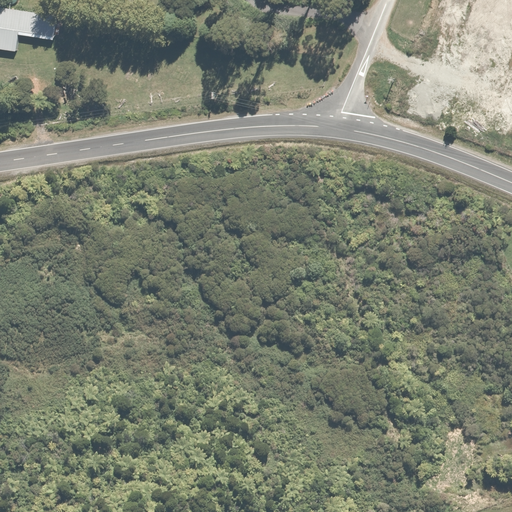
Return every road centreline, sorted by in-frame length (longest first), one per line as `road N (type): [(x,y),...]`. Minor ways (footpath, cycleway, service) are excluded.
road 1 (tertiary): [(0,165),(249,130),(330,131)]
road 2 (tertiary): [(330,131),(384,140),(511,186)]
road 3 (unclassified): [(330,131),(387,0)]
